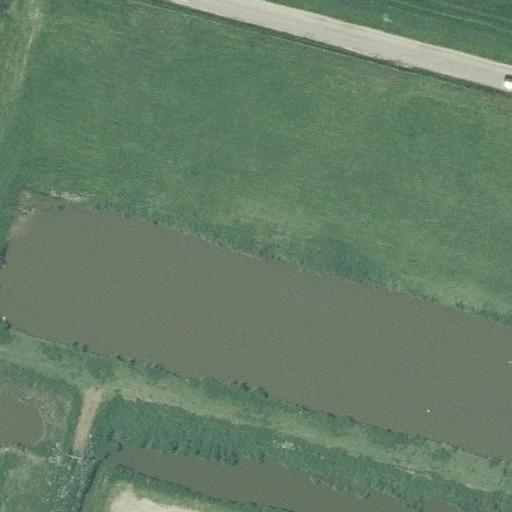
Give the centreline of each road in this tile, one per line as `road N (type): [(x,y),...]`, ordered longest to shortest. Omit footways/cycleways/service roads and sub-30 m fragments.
road 1 (tertiary): [(511,81),(203,0)]
road 2 (track): [(0,356),(87,380),(92,397),(53,511)]
road 3 (track): [(37,0),(0,154)]
road 4 (track): [(394,0),(511,31)]
